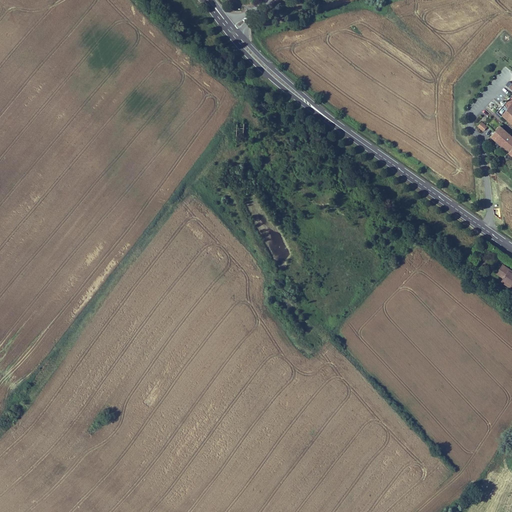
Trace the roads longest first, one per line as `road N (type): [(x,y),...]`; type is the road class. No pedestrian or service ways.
road 1 (tertiary): [(511,248),(342,129)]
road 2 (tertiary): [(226,31),(273,80),(342,129)]
road 3 (tertiary): [(342,129),(239,34)]
